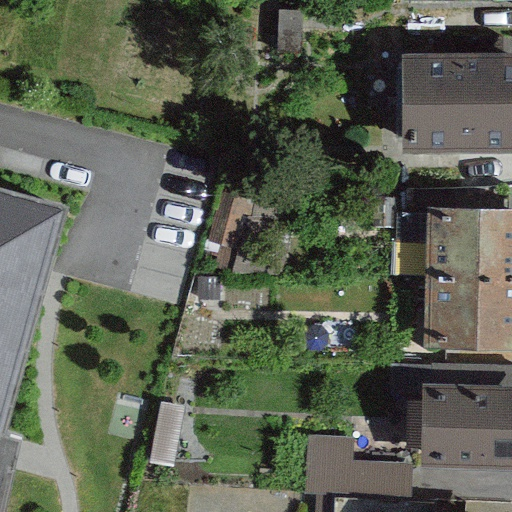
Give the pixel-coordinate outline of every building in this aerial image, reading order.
[(400,144),(511,145),(511,54),(401,53),(400,144)] [(0,187),(0,431),(3,419),(32,311),(61,203),(0,187)] [(511,207),(418,205),(414,339),(511,341),(511,207)] [(511,375),(417,372),(414,462),(511,464),(511,375)] [(413,460),(353,457),(354,436),(312,434),(310,484),(412,488),(413,460)]
